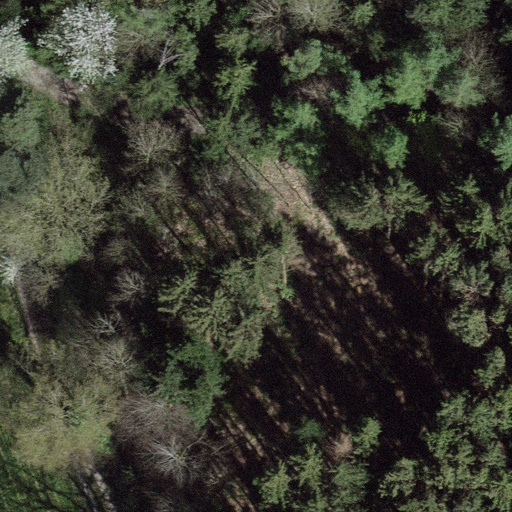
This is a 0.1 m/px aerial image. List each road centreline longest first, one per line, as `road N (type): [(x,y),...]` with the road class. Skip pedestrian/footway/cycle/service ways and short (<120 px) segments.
road 1 (track): [(0,47),(199,121),(511,42)]
road 2 (track): [(111,511),(91,470),(0,170)]
